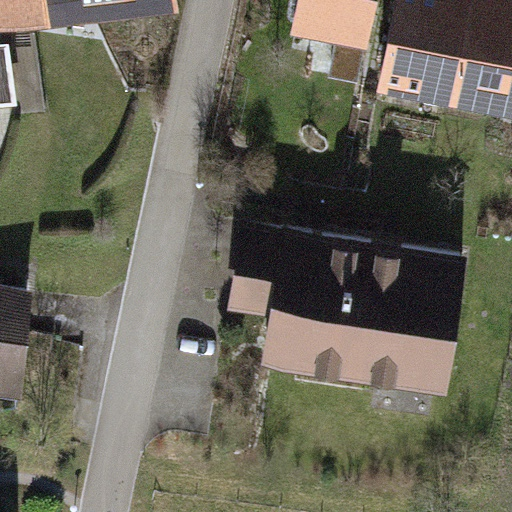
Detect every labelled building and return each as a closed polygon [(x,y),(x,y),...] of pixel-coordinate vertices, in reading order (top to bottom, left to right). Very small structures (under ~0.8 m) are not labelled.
[(0,0),(0,13),(116,0),(0,0)] [(372,0),(292,0),(287,24),(366,33),(372,0)] [(393,0),(379,76),(449,94),(469,0),(393,0)] [(511,0),(469,0),(449,94),(511,107),(511,0)] [(42,35),(0,37),(0,104),(46,103),(42,35)] [(467,249),(243,215),(232,294),(263,303),(255,346),(450,377),(467,249)] [(34,282),(0,278),(0,382),(22,385),(34,282)]
